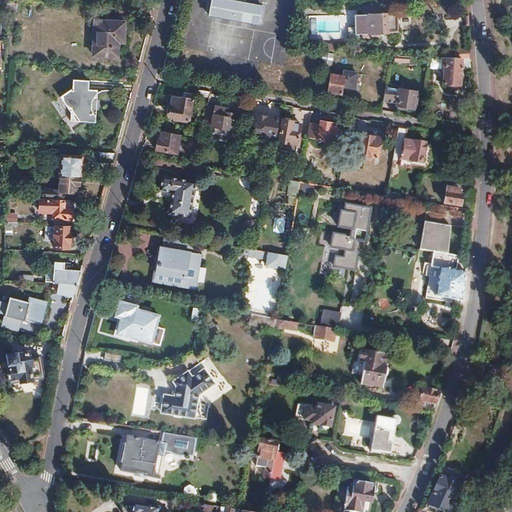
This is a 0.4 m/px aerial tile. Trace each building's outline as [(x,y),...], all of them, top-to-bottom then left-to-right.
[(206,0),(204,16),(256,25),(259,5),(227,0),(206,0)] [(396,31),(396,15),(387,15),(387,14),(378,14),(375,11),(372,11),(370,15),(353,15),(353,34),(360,34),(360,38),(375,37),(375,34),(388,33),(388,31),(396,31)] [(123,43),(125,22),(95,20),(94,31),(98,31),(96,55),(118,57),(118,42),(123,43)] [(471,54),(470,49),(455,48),(454,59),(471,60),(471,54)] [(334,53),(322,52),(321,65),(333,65),(334,53)] [(472,69),(471,60),(454,59),(431,57),(429,66),(438,67),(438,60),(441,60),(440,66),(445,67),(443,87),(451,87),(454,89),(461,90),(462,89),(463,83),(460,81),(461,69),(472,69)] [(331,73),(327,91),(340,93),(342,87),(353,89),(355,74),(342,72),(342,75),(331,73)] [(94,112),(94,104),(91,104),(91,103),(92,102),(97,97),(97,93),(89,92),(90,83),(73,82),(73,91),(60,100),(72,115),(71,124),(92,125),(96,122),(96,119),(94,118),(92,116),(91,114),(91,112),(94,112)] [(416,90),(386,85),(384,99),(397,101),(396,104),(413,107),(416,90)] [(208,100),(210,91),(200,89),(198,99),(208,100)] [(189,119),(193,94),(184,92),(183,97),(172,95),(169,116),(189,119)] [(213,125),(216,105),(207,103),(204,123),(213,125)] [(230,129),(234,108),(216,105),(213,125),(212,126),(215,126),(215,129),(217,131),(218,132),(220,131),(223,127),(230,129)] [(274,135),(277,118),(257,114),(254,131),(274,135)] [(298,136),(300,123),(293,122),(293,121),(283,119),(279,140),(282,141),(281,149),(283,149),(286,152),(291,153),(293,151),(296,152),(297,146),(299,147),(301,136),(298,136)] [(329,141),(332,123),(320,121),(319,124),(309,122),(307,136),(307,137),(329,141)] [(427,163),(429,149),(427,146),(425,146),(425,144),(404,140),(406,128),(399,126),(393,158),(410,162),(410,164),(424,166),(427,163)] [(176,153),(179,136),(162,133),(160,139),(158,139),(156,150),(176,153)] [(377,158),(380,137),(372,135),(372,134),(365,133),(365,134),(363,133),(362,138),(355,136),(353,149),(360,150),(359,155),(377,158)] [(113,161),(115,153),(98,152),(98,160),(113,161)] [(79,176),(81,157),(61,155),(60,174),(79,176)] [(76,192),(76,185),(79,185),(79,176),(60,174),(58,174),(57,189),(42,189),(41,199),(63,200),(64,191),(76,192)] [(313,184),(314,176),(306,174),(304,183),(313,184)] [(167,212),(188,216),(194,181),(161,175),(158,189),(171,191),(167,212)] [(295,205),(299,182),(290,180),(287,195),(289,196),(287,204),(295,205)] [(445,204),(460,207),(462,195),(458,195),(459,189),(447,187),(445,204)] [(70,219),(71,200),(63,200),(41,199),(40,211),(53,212),(53,218),(70,219)] [(364,244),(370,210),(341,205),(340,212),(336,211),(333,230),(348,232),(347,237),(331,235),(329,250),(343,252),(342,259),(334,257),(332,269),(355,273),(360,243),(364,244)] [(449,255),(453,227),(411,220),(407,248),(430,252),(426,275),(429,276),(425,298),(450,303),(451,298),(461,301),(462,297),(465,273),(456,272),(458,256),(449,255)] [(67,246),(68,228),(55,227),(53,246),(67,246)] [(193,286),(199,252),(185,250),(187,238),(165,234),(163,247),(160,246),(154,279),(193,286)] [(199,263),(201,253),(199,252),(193,286),(154,279),(160,246),(158,245),(152,280),(195,289),(196,283),(199,263)] [(284,268),(286,254),(253,249),(243,247),(242,253),(247,254),(247,255),(266,259),(265,265),(284,268)] [(77,281),(80,270),(63,269),(63,262),(53,262),(51,283),(76,284),(77,281)] [(73,295),(76,284),(51,283),(50,283),(50,290),(59,290),(59,296),(72,297),(73,295)] [(27,303),(9,298),(7,305),(0,303),(0,302),(0,313),(4,314),(4,316),(1,329),(10,331),(20,333),(23,321),(24,317),(40,321),(45,303),(29,298),(27,303)] [(150,342),(158,316),(135,309),(135,306),(119,301),(114,317),(121,319),(117,333),(150,342)] [(360,325),(360,308),(342,308),(341,325),(360,325)] [(337,328),(340,314),(322,310),(319,324),(337,328)] [(274,324),(275,319),(252,314),(250,325),(273,329),(274,324)] [(334,340),(336,329),(316,326),(314,337),(334,340)] [(383,387),(385,376),(387,374),(387,369),(386,366),(383,366),(385,353),(361,349),(359,362),(354,361),(352,374),(362,375),(360,383),(383,387)] [(42,376),(38,355),(29,356),(28,352),(16,354),(15,353),(7,354),(9,367),(6,368),(8,378),(9,378),(10,381),(20,380),(20,381),(31,379),(30,378),(42,376)] [(500,365),(489,365),(488,380),(494,380),(493,390),(499,390),(500,365)] [(211,381),(202,367),(189,375),(185,370),(170,380),(173,384),(171,394),(160,393),(157,411),(190,416),(193,393),(211,381)] [(435,404),(439,393),(423,389),(420,401),(435,405),(435,404)] [(332,415),(333,407),(332,407),(316,405),(315,411),(298,408),(296,421),(310,423),(310,425),(311,425),(313,426),(319,427),(320,425),(324,426),(324,427),(327,428),(328,426),(330,426),(330,425),(332,415)] [(376,417),(370,451),(382,454),(382,452),(390,453),(391,443),(387,442),(389,432),(393,433),(395,420),(376,417)] [(157,476),(161,448),(167,449),(168,450),(171,451),(175,452),(179,452),(182,451),(189,453),(191,437),(160,432),(159,441),(124,435),(123,443),(121,443),(118,461),(120,461),(119,469),(133,472),(134,470),(145,472),(145,474),(157,476)] [(276,443),(261,441),(258,458),(267,460),(265,476),(279,478),(284,452),(275,451),(276,443)] [(428,503),(445,511),(447,511),(454,499),(451,498),(453,495),(455,496),(460,485),(441,476),(428,503)] [(371,503),(374,484),(353,480),(351,489),(338,486),(335,502),(345,503),(343,510),(356,511),(363,511),(366,502),(371,503)] [(156,511),(157,508),(132,503),(130,511),(156,511)] [(209,511),(211,506),(194,503),(193,511),(209,511)]
